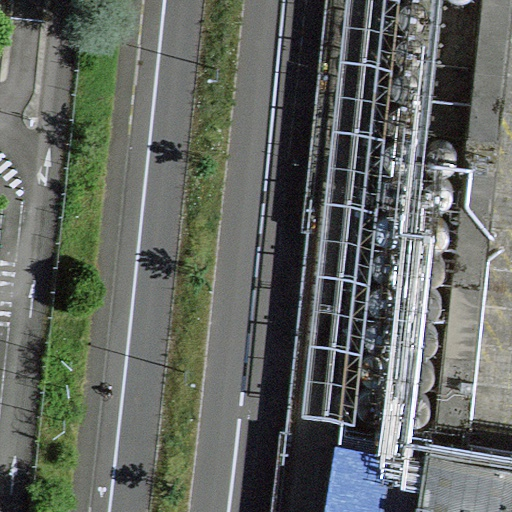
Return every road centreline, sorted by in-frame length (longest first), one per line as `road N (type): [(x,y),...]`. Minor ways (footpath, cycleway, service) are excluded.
road 1 (secondary): [(176,0),(118,511)]
road 2 (secondary): [(211,511),(268,0)]
